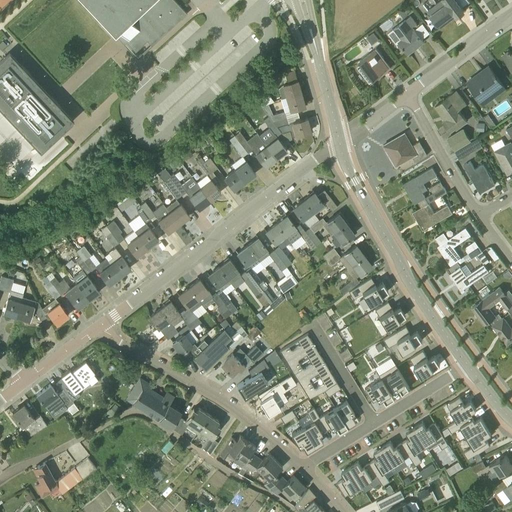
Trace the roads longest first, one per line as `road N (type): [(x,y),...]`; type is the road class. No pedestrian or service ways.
road 1 (residential): [(0,483),(107,421),(130,416),(287,511)]
road 2 (tertiary): [(94,331),(340,146)]
road 3 (residential): [(308,475),(214,400),(94,331)]
road 4 (tertiary): [(469,367),(408,281),(340,146)]
road 5 (residential): [(408,96),(474,214)]
road 6 (tertiary): [(511,19),(408,96)]
road 7 (residential): [(351,329),(327,343),(375,428)]
